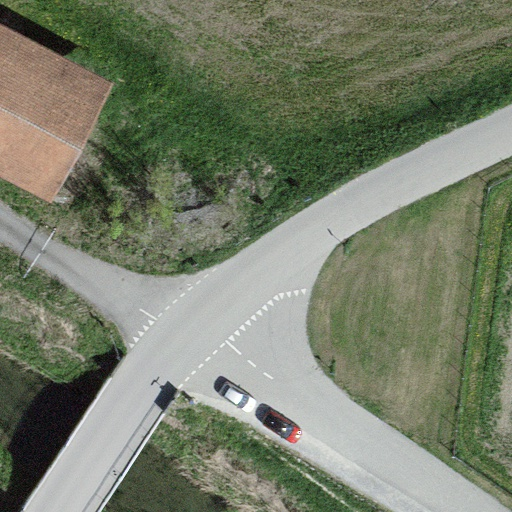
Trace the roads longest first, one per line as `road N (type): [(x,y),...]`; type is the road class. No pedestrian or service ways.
road 1 (tertiary): [(202,325),(256,273),(346,209),(511,132)]
road 2 (unclassified): [(202,325),(474,511)]
road 3 (track): [(202,325),(43,252),(0,222)]
road 4 (tertiary): [(135,392),(57,511)]
